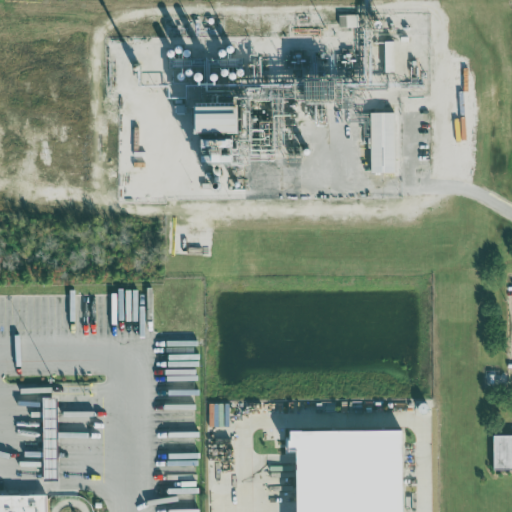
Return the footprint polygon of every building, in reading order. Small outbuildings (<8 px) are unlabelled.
[(339,27),(359,27),(359,15),(339,15),(339,27)] [(387,72),(396,72),(395,41),(386,41),(387,72)] [(249,132),(250,105),(208,104),(207,130),(249,132)] [(398,172),(397,112),(372,112),(373,173),(398,172)] [(45,480),(59,480),(59,398),(45,398),(45,480)] [(407,511),(407,430),(291,431),(291,448),(288,448),(288,452),(303,452),(303,511),(407,511)] [(495,470),(511,469),(511,435),(495,436),(495,470)] [(0,511),(0,495),(49,495),(49,511),(0,511)]
